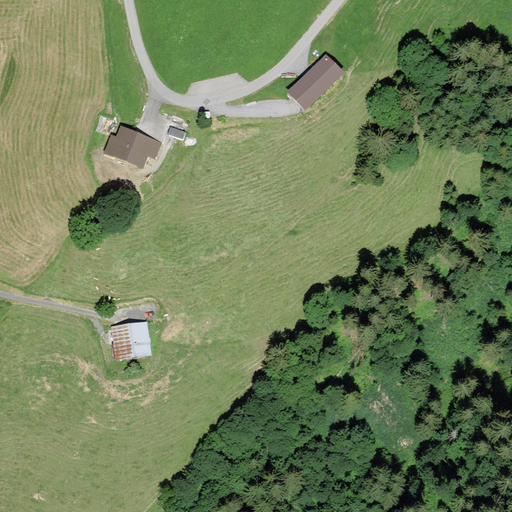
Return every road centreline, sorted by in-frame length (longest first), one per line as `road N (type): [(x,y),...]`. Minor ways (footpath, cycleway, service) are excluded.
road 1 (unclassified): [(129,0),(153,79),(172,97),(195,102),(260,83),(338,0)]
road 2 (residential): [(0,295),(137,321)]
